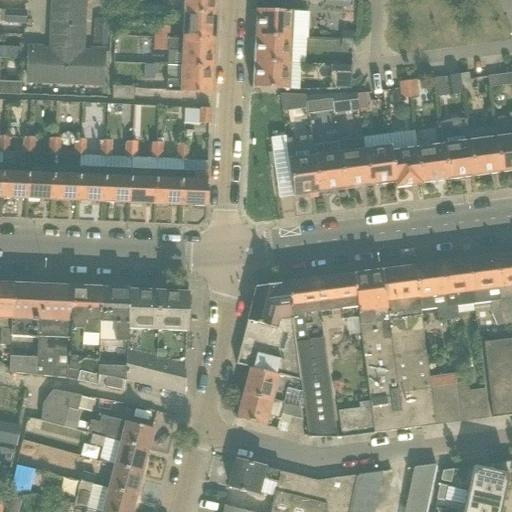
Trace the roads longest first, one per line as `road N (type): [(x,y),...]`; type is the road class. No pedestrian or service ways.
road 1 (residential): [(511,437),(318,462),(200,430)]
road 2 (residential): [(224,257),(511,218)]
road 3 (residential): [(224,257),(235,0)]
road 4 (residential): [(0,250),(224,257)]
road 5 (residential): [(200,430),(222,338),(224,257)]
